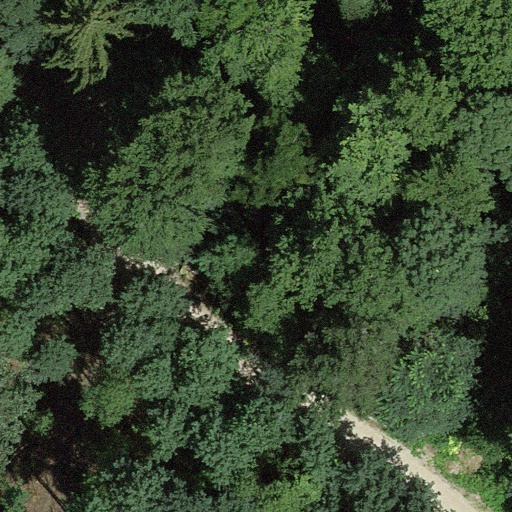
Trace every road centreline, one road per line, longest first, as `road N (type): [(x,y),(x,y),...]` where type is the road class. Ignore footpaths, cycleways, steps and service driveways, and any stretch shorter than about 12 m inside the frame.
road 1 (track): [(0,50),(42,104),(98,226),(156,297),(444,511)]
road 2 (track): [(197,0),(42,104),(0,123)]
